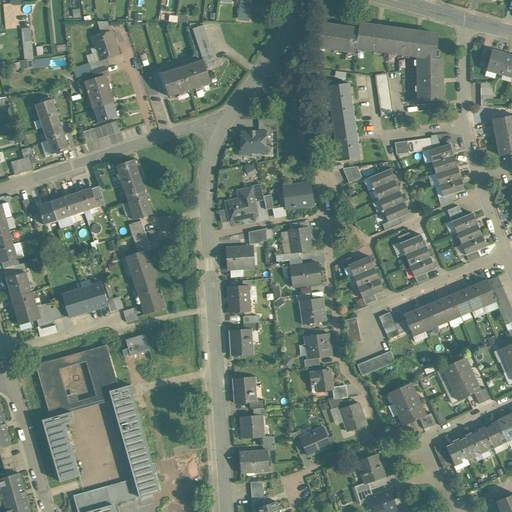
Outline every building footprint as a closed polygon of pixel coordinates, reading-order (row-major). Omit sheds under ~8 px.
[(109,28),(107,20),(96,22),(98,30),(109,28)] [(357,48),(359,29),(319,23),(315,47),(356,53),(357,48)] [(399,30),(359,24),(359,29),(357,48),(396,54),(399,30)] [(215,59),(204,25),(193,29),(203,60),(204,63),(215,59)] [(48,57),(34,58),(31,26),(22,27),(25,60),(16,61),(17,68),(49,65),(48,57)] [(438,35),(399,30),(396,54),(418,57),(435,59),(438,35)] [(111,32),(98,36),(99,38),(97,41),(95,41),(97,47),(96,50),(97,53),(99,54),(101,60),(107,58),(118,55),(111,32)] [(483,48),(480,60),(486,62),(489,50),(483,48)] [(505,54),(492,51),(486,70),(499,74),(505,54)] [(511,56),(505,54),(499,74),(511,77),(511,56)] [(441,60),(435,59),(418,57),(418,102),(442,102),(441,60)] [(101,60),(89,63),(92,71),(105,67),(109,66),(107,58),(101,60)] [(203,60),(162,74),(169,97),(179,93),(180,96),(185,94),(185,92),(195,88),(196,90),(202,88),(201,86),(211,83),(204,63),(203,60)] [(105,67),(92,71),(94,79),(105,76),(108,75),(105,67)] [(376,74),(381,115),(393,113),(388,72),(376,74)] [(94,79),(86,82),(79,84),(81,93),(89,91),(90,95),(109,89),(105,76),(94,79)] [(349,83),(328,86),(333,124),(355,120),(349,83)] [(109,89),(90,95),(94,109),(113,103),(109,89)] [(35,105),(39,117),(56,111),(52,99),(35,105)] [(113,103),(94,109),(98,123),(118,117),(113,103)] [(39,117),(43,128),(60,122),(56,111),(39,117)] [(511,116),(493,120),(495,132),(511,129),(511,116)] [(277,119),(259,119),(259,131),(266,131),(266,136),(271,136),(271,131),(277,131),(277,119)] [(355,120),(333,124),(339,161),(361,158),(355,120)] [(120,132),(116,121),(111,123),(115,134),(120,132)] [(60,122),(43,128),(47,141),(64,135),(60,122)] [(115,134),(111,123),(105,124),(109,135),(115,134)] [(105,124),(100,126),(103,137),(109,135),(105,124)] [(103,137),(100,126),(94,128),(98,139),(103,137)] [(94,128),(88,130),(92,141),(98,139),(94,128)] [(511,129),(495,132),(497,144),(511,141),(511,129)] [(92,141),(88,130),(83,132),(86,143),(92,141)] [(266,136),(266,131),(259,131),(241,131),(241,147),(239,147),(239,155),(252,155),(252,153),(266,153),(266,136)] [(64,135),(47,141),(52,154),(69,149),(64,135)] [(407,141),(395,143),(396,155),(408,153),(407,141)] [(511,141),(497,144),(499,155),(511,152),(511,141)] [(432,149),(429,150),(432,162),(453,155),(450,144),(432,149)] [(453,155),(432,162),(436,173),(457,167),(453,155)] [(22,159),(17,161),(20,173),(26,171),(22,159)] [(134,159),(116,166),(128,202),(147,196),(134,159)] [(17,161),(11,162),(14,175),(20,173),(17,161)] [(249,176),(257,172),(253,164),(245,168),(249,176)] [(357,166),(343,168),(346,177),(359,172),(357,166)] [(457,167),(436,173),(439,185),(460,178),(457,167)] [(390,169),(369,177),(374,188),(370,189),(371,190),(395,180),(390,169)] [(362,177),(359,172),(346,177),(349,183),(362,177)] [(460,178),(439,185),(443,196),(443,197),(454,193),(464,190),(460,178)] [(395,180),(371,190),(371,191),(374,190),(379,200),(400,191),(395,180)] [(309,185),(286,188),(288,207),(293,206),(293,207),(296,207),(296,206),(311,204),(309,185)] [(103,198),(99,186),(91,188),(95,201),(103,198)] [(261,186),(252,188),(255,202),(264,200),(263,196),(261,186)] [(91,188),(77,193),(84,212),(97,207),(95,201),(91,188)] [(242,199),(236,200),(226,202),(230,221),(257,215),(255,202),(252,188),(240,190),(242,199)] [(400,191),(379,200),(378,200),(383,210),(379,211),(380,212),(404,202),(400,191)] [(77,193),(64,197),(71,216),(84,212),(77,193)] [(454,193),(443,197),(443,196),(438,198),(441,205),(456,199),(454,193)] [(271,195),(263,196),(264,200),(266,210),(273,208),(271,195)] [(147,196),(128,202),(134,220),(152,214),(147,196)] [(64,197),(51,202),(57,220),(71,216),(64,197)] [(28,199),(22,201),(26,212),(32,210),(28,199)] [(51,202),(37,206),(39,212),(43,225),(57,220),(51,202)] [(404,202),(380,212),(380,213),(384,212),(388,222),(399,218),(409,213),(404,202)] [(458,206),(447,210),(449,215),(460,211),(458,206)] [(460,211),(449,215),(452,221),(463,217),(460,211)] [(39,212),(33,214),(37,227),(43,225),(39,212)] [(452,221),(457,233),(477,224),(472,213),(463,217),(452,221)] [(6,218),(0,219),(0,234),(10,232),(6,218)] [(399,218),(388,222),(382,224),(385,230),(401,223),(399,218)] [(141,221),(129,225),(133,237),(145,233),(141,221)] [(477,224),(457,233),(461,244),(482,235),(477,224)] [(309,227),(288,230),(288,231),(281,232),(284,254),(298,252),(312,250),(309,227)] [(266,228),(248,232),(249,238),(249,244),(261,243),(261,242),(267,240),(266,228)] [(10,232),(0,234),(0,248),(13,245),(13,244),(10,232)] [(409,232),(398,237),(400,243),(411,238),(409,232)] [(145,233),(133,237),(138,253),(146,251),(151,250),(145,233)] [(400,243),(405,254),(425,246),(421,234),(411,238),(400,243)] [(482,235),(461,244),(466,255),(467,255),(478,251),(486,247),(482,235)] [(13,245),(0,248),(0,258),(1,263),(2,263),(13,260),(17,259),(16,253),(22,251),(20,243),(13,244),(13,245)] [(425,246),(405,254),(410,266),(430,257),(425,246)] [(251,247),(228,248),(230,269),(253,267),(251,247)] [(138,253),(126,257),(133,276),(152,270),(146,251),(138,253)] [(478,251),(467,255),(469,261),(480,257),(478,251)] [(298,252),(284,254),(285,260),(289,260),(299,258),(298,252)] [(369,256),(349,265),(353,276),(374,268),(369,256)] [(430,257),(410,266),(415,277),(426,273),(435,269),(430,257)] [(299,258),(289,260),(290,267),(302,265),(301,258),(299,258)] [(13,260),(2,263),(3,269),(14,266),(13,260)] [(302,265),(290,267),(293,287),(320,283),(317,263),(302,265)] [(14,266),(3,269),(5,276),(16,272),(15,266),(14,266)] [(374,268),(353,276),(358,287),(378,279),(374,268)] [(152,270),(133,276),(145,314),(164,308),(152,270)] [(27,272),(6,278),(11,298),(33,292),(27,272)] [(426,273),(415,277),(417,283),(428,279),(426,273)] [(498,276),(487,280),(489,286),(500,281),(498,276)] [(378,279),(358,287),(363,299),(383,290),(378,279)] [(489,286),(487,280),(475,285),(483,306),(495,301),(494,297),(492,291),(489,286)] [(101,281),(62,294),(65,304),(69,316),(70,318),(109,306),(107,300),(101,281)] [(500,281),(489,286),(492,291),(502,287),(500,281)] [(483,306),(475,285),(463,290),(471,311),(483,306)] [(243,286),(228,287),(229,312),(250,311),(248,286),(243,286)] [(502,287),(492,291),(494,297),(505,292),(502,287)] [(463,290),(451,295),(460,316),(471,311),(463,290)] [(33,292),(11,298),(19,325),(39,319),(41,326),(54,322),(54,320),(51,308),(49,303),(37,306),(33,292)] [(505,292),(494,297),(495,301),(496,303),(507,298),(505,292)] [(460,316),(451,295),(440,300),(448,321),(460,316)] [(274,299),(278,306),(284,302),(280,296),(274,299)] [(310,299),(298,301),(298,302),(301,301),(305,324),(302,324),(302,325),(326,321),(326,320),(325,321),(322,299),(323,299),(322,298),(310,299)] [(507,298),(496,303),(498,308),(509,304),(507,298)] [(113,299),(107,300),(109,306),(111,312),(117,310),(113,299)] [(440,300),(428,305),(436,326),(448,321),(440,300)] [(65,304),(58,306),(61,318),(69,316),(65,304)] [(509,304),(498,308),(501,314),(511,309),(509,304)] [(436,326),(428,305),(416,310),(425,331),(436,326)] [(58,306),(51,308),(54,320),(61,318),(58,306)] [(134,308),(123,311),(126,322),(137,319),(134,308)] [(511,309),(501,314),(503,319),(511,315),(511,309)] [(425,331),(416,310),(404,315),(412,336),(425,331)] [(389,312),(378,316),(381,322),(392,318),(389,312)] [(511,315),(503,319),(505,325),(509,323),(511,322),(511,315)] [(361,341),(356,318),(344,320),(349,344),(361,341)] [(392,318),(381,322),(383,328),(394,323),(392,318)] [(244,323),(243,323),(244,330),(250,329),(250,331),(258,330),(258,322),(244,323)] [(394,323),(383,328),(386,333),(397,329),(394,323)] [(244,330),(231,331),(231,340),(231,347),(232,347),(232,355),(252,354),(250,331),(250,329),(244,330)] [(397,329),(386,333),(389,339),(399,335),(397,329)] [(328,333),(304,337),(306,347),(309,346),(311,359),(318,358),(331,356),(328,333)] [(145,334),(125,340),(130,357),(149,351),(145,334)] [(511,336),(510,337),(503,340),(506,346),(511,343),(511,336)] [(503,340),(495,344),(498,350),(501,348),(506,346),(503,340)] [(511,343),(506,346),(501,348),(506,360),(511,356),(511,343)] [(134,395),(131,386),(119,389),(106,345),(35,366),(48,410),(63,406),(52,368),(90,357),(102,395),(109,393),(132,470),(139,496),(140,498),(160,492),(154,473),(156,473),(154,463),(152,464),(132,396),(134,395)] [(390,351),(385,353),(389,364),(395,362),(390,351)] [(385,353),(379,355),(384,367),(389,364),(385,353)] [(379,355),(374,358),(378,369),(384,367),(379,355)] [(318,358),(311,359),(304,360),(305,367),(319,365),(318,358)] [(374,358),(368,360),(373,371),(378,369),(374,358)] [(465,358),(443,368),(448,379),(470,369),(465,358)] [(368,360),(363,362),(367,373),(373,371),(368,360)] [(363,362),(357,364),(362,376),(367,373),(363,362)] [(330,369),(311,372),(313,385),(317,384),(318,391),(332,389),(333,389),(333,387),(330,369)] [(470,369),(448,379),(453,389),(475,379),(470,369)] [(253,377),(234,379),(235,387),(234,387),(234,394),(235,394),(236,403),(249,402),(255,401),(255,400),(253,377)] [(475,379),(453,389),(458,400),(474,393),(480,391),(480,390),(475,379)] [(410,383),(388,393),(394,404),(416,394),(410,383)] [(344,385),(333,387),(333,389),(332,389),(334,399),(342,398),(345,398),(344,385)] [(491,398),(485,388),(480,390),(480,391),(485,401),(491,398)] [(480,391),(474,393),(479,404),(485,401),(480,391)] [(416,394),(394,404),(398,414),(420,405),(416,394)] [(334,399),(328,400),(331,409),(344,405),(342,398),(334,399)] [(264,400),(255,400),(255,401),(249,402),(250,409),(253,409),(265,408),(264,400)] [(359,403),(339,410),(347,432),(366,425),(359,403)] [(420,405),(398,414),(404,426),(419,418),(425,416),(426,416),(425,415),(420,405)] [(0,408),(0,448),(9,446),(10,445),(0,408)] [(265,408),(253,409),(253,416),(262,416),(265,416),(265,408)] [(71,413),(42,421),(60,482),(79,477),(64,426),(74,423),(71,413)] [(431,413),(425,415),(426,416),(425,416),(430,426),(436,424),(431,413)] [(511,438),(511,415),(511,414),(497,421),(505,439),(506,441),(511,438)] [(253,416),(241,417),(243,437),(263,436),(262,416),(253,416)] [(430,426),(425,416),(419,418),(424,429),(430,426)] [(505,439),(497,421),(491,424),(492,426),(485,428),(485,429),(492,445),(494,448),(502,445),(500,441),(505,439)] [(492,445),(485,429),(485,428),(484,427),(478,430),(479,431),(472,434),(479,451),(481,454),(489,451),(487,447),(492,445)] [(306,449),(309,456),(330,446),(322,428),(303,436),(301,437),(306,449)] [(301,437),(303,436),(300,431),(293,433),(294,443),(298,452),(306,449),(301,437)] [(471,432),(465,435),(466,437),(459,440),(466,457),(468,460),(476,457),(474,453),(479,451),(472,434),(471,432)] [(264,448),(274,448),(274,435),(263,435),(264,448)] [(459,438),(452,441),(453,443),(446,446),(455,466),(463,462),(461,459),(466,457),(459,440),(459,438)] [(444,442),(433,447),(436,452),(446,448),(444,442)] [(9,446),(0,448),(0,456),(6,477),(16,474),(9,446)] [(446,448),(436,452),(438,458),(449,453),(446,448)] [(267,450),(242,452),(243,470),(269,468),(267,450)] [(449,453),(438,458),(441,463),(451,459),(449,453)] [(193,454),(177,459),(180,468),(195,463),(193,454)] [(377,456),(358,462),(365,483),(365,484),(368,483),(385,477),(377,456)] [(451,459),(441,463),(443,469),(453,464),(451,459)] [(130,479),(106,487),(111,504),(112,504),(139,496),(132,470),(128,471),(130,479)] [(6,477),(0,478),(0,483),(8,511),(29,511),(18,473),(16,474),(6,477)] [(365,483),(355,487),(357,493),(370,489),(368,483),(365,484),(365,483)] [(106,487),(73,497),(77,511),(114,511),(112,504),(111,504),(106,487)] [(357,493),(359,501),(370,497),(370,496),(373,495),(370,489),(357,493)] [(373,495),(370,496),(370,497),(375,511),(389,511),(396,510),(389,490),(373,495)] [(511,511),(511,495),(496,501),(500,511),(511,511)] [(264,499),(250,504),(252,510),(256,508),(266,505),(264,499)] [(266,505),(256,508),(257,511),(279,511),(276,501),(266,505)]
